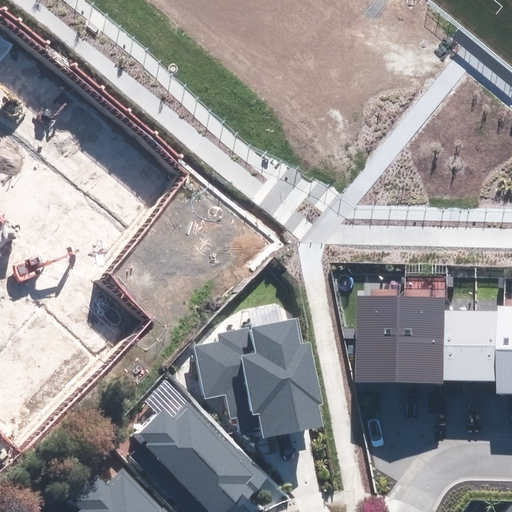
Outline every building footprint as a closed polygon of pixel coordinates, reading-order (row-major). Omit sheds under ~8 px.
[(511,81),(511,66),(459,24),(452,34),(511,81)] [(357,381),(396,382),(398,297),(359,296),(357,381)] [(398,297),(396,382),(441,383),(443,310),(443,298),(398,297)] [(511,393),(511,306),(501,306),(500,311),(499,384),(499,393),(511,393)] [(471,384),(473,311),(443,310),(441,383),(471,384)] [(499,384),(500,311),(473,310),(473,311),(471,384),(499,384)] [(300,346),(294,318),(220,333),(222,343),(196,348),(206,398),(228,394),(232,417),(237,416),(243,443),(322,427),(306,345),(300,346)] [(163,412),(133,443),(203,511),(225,511),(230,508),(234,511),(242,511),(274,480),(196,403),(176,424),(163,412)] [(98,477),(72,502),(81,511),(170,511),(165,506),(160,511),(123,472),(107,487),(98,477)]
